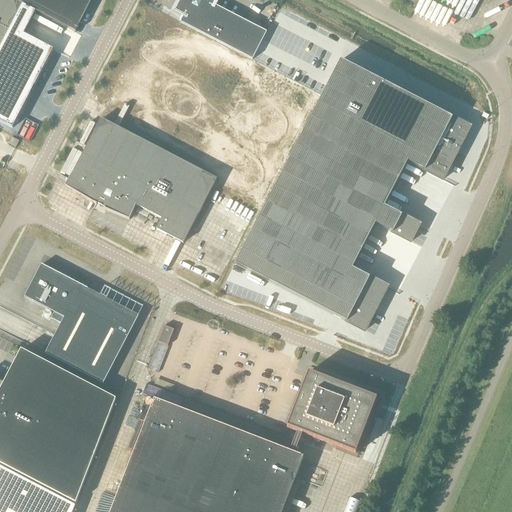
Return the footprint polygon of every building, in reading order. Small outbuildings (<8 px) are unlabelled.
[(0,0),(0,121),(12,128),(53,50),(23,34),(35,12),(30,9),(22,5),(12,0),(0,0)] [(12,0),(22,5),(30,9),(35,12),(75,32),(91,0),(12,0)] [(252,60),(266,32),(213,5),(215,0),(180,0),(175,10),(184,15),(180,22),(252,60)] [(470,127),(451,117),(373,77),(340,60),(322,96),(320,100),(303,131),(398,180),(407,162),(423,171),(442,180),(470,127)] [(105,208),(104,209),(129,220),(135,206),(161,219),(156,229),(183,244),(212,189),(217,179),(101,119),(76,166),(77,166),(64,186),(96,205),(97,204),(105,208)] [(267,202),(361,251),(375,225),(391,233),(410,243),(419,225),(400,215),(384,207),(398,180),(303,131),(285,168),(267,202)] [(16,147),(19,141),(12,137),(9,143),(16,147)] [(352,269),(361,251),(267,202),(246,243),(235,264),(269,282),(313,305),(345,322),(364,331),(387,287),(368,277),(352,269)] [(24,297),(45,308),(53,313),(50,318),(61,324),(54,338),(53,337),(49,343),(50,344),(50,345),(48,345),(45,351),(46,351),(45,354),(103,384),(139,316),(41,265),(24,297)] [(158,342),(167,346),(174,330),(164,326),(158,342)] [(0,464),(76,503),(116,399),(21,350),(3,383),(0,381),(0,464)] [(292,445),(290,452),(294,454),(297,447),(302,433),(355,453),(371,413),(376,399),(354,390),(308,372),(286,428),(298,432),(292,445)] [(282,511),(303,457),(294,454),(290,452),(154,399),(110,511),(282,511)] [(376,439),(383,420),(377,418),(370,436),(376,439)] [(73,511),(76,506),(0,467),(0,511),(73,511)] [(349,498),(343,511),(355,511),(359,502),(349,498)]
